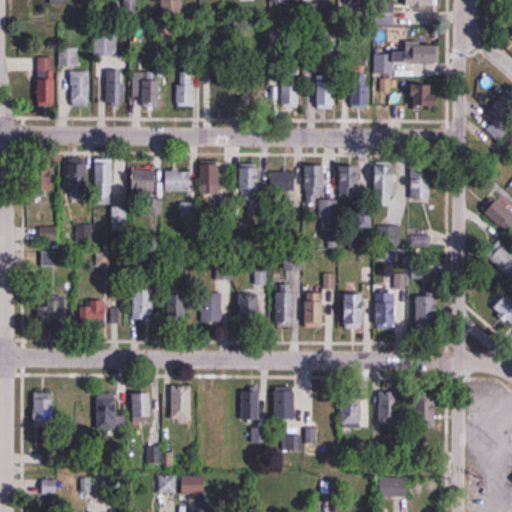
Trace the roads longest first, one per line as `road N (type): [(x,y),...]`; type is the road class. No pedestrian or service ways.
road 1 (residential): [(511,378),(477,357),(0,355)]
road 2 (residential): [(462,0),(458,511)]
road 3 (residential): [(0,37),(5,511)]
road 4 (residential): [(458,140),(0,134)]
